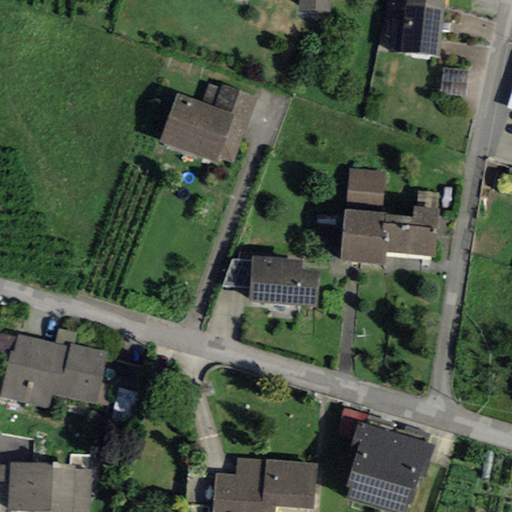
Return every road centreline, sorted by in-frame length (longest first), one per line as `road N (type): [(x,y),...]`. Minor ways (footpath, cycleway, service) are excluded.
road 1 (residential): [(0,285),(436,415)]
road 2 (residential): [(436,415),(506,0)]
